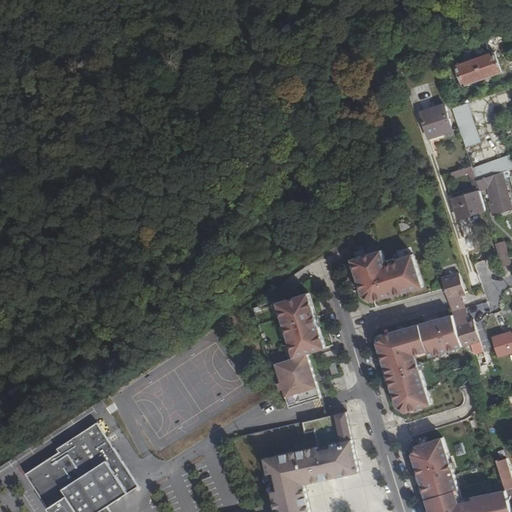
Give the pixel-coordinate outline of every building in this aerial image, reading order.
[(493,56),(454,70),(461,90),(500,77),(493,56)] [(451,112),(464,152),(478,147),(465,107),(451,112)] [(443,109),(420,116),(427,140),(441,135),(442,138),(451,135),(443,109)] [(507,159),(486,166),(490,179),(505,174),(511,171),(507,159)] [(490,179),(486,166),(471,172),(472,174),(475,184),(490,179)] [(490,179),(475,184),(478,194),(478,195),(487,193),(491,206),(487,207),(491,220),(509,215),(502,184),(508,182),(505,174),(490,179)] [(478,195),(478,194),(459,200),(458,197),(450,199),(456,219),(473,214),(473,216),(483,213),(478,195)] [(494,250),(501,275),(509,272),(502,248),(494,250)] [(350,261),(361,298),(370,302),(421,288),(411,255),(395,260),(396,262),(384,266),(380,252),(350,261)] [(461,347),(461,348),(478,343),(472,321),(465,323),(463,319),(465,318),(460,302),(458,302),(457,298),(464,296),(457,274),(439,279),(451,316),(461,347)] [(307,354),(325,348),(308,293),(277,303),(294,358),(307,354)] [(397,408),(405,413),(429,405),(414,355),(426,352),(428,358),(461,347),(451,316),(380,335),(376,344),(397,408)] [(511,342),(510,334),(491,339),(496,356),(511,352),(511,342)] [(294,358),(275,364),(280,380),(286,377),(287,379),(277,383),(279,390),(289,386),(290,388),(283,390),(289,408),(321,398),(307,354),(294,358)] [(333,362),(328,364),(331,374),(336,372),(333,362)] [(312,511),(307,484),(361,473),(348,412),(329,416),(304,422),(306,434),(316,432),(319,448),(268,460),(278,511),(312,511)] [(110,511),(107,506),(138,485),(98,422),(57,449),(59,452),(27,474),(51,511),(110,511)] [(416,446),(411,454),(428,509),(421,511),(420,511),(510,511),(504,490),(460,500),(441,438),(416,446)] [(511,511),(511,487),(502,455),(494,457),(504,490),(510,511),(511,511)]
